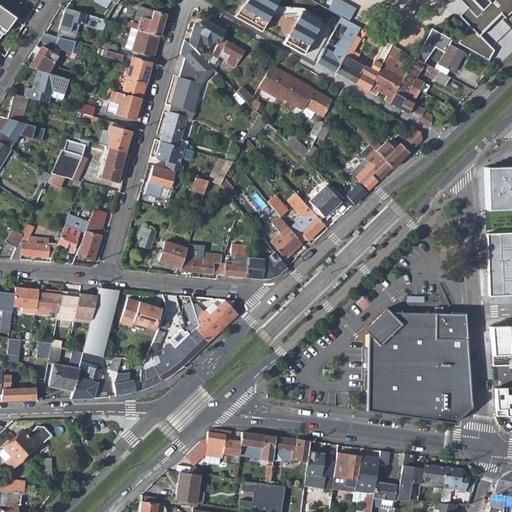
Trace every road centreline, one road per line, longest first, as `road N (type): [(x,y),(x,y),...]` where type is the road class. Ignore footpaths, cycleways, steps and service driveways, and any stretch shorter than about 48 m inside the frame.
road 1 (primary): [(209,411),(369,270),(460,167)]
road 2 (residential): [(190,0),(445,139)]
road 3 (residential): [(106,277),(187,0)]
road 4 (residential): [(209,411),(478,444)]
road 5 (primary): [(445,139),(263,305)]
road 6 (residential): [(106,277),(249,292),(263,305)]
road 7 (residential): [(162,408),(0,415)]
road 8 (primary): [(162,408),(57,511)]
road 9 (residential): [(474,312),(460,167)]
road 10 (primary): [(263,305),(162,408)]
road 11 (primary): [(108,511),(209,411)]
road 12 (residential): [(478,444),(474,312)]
